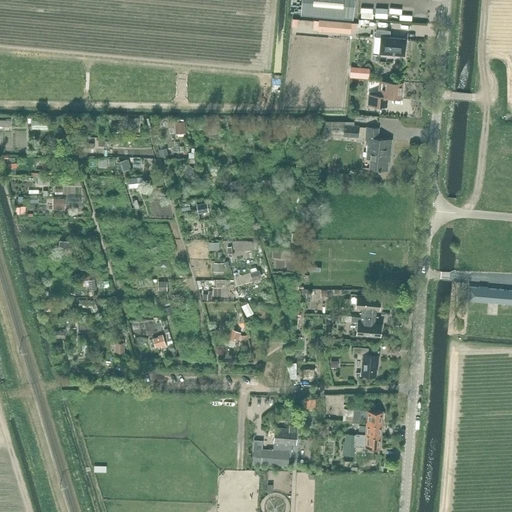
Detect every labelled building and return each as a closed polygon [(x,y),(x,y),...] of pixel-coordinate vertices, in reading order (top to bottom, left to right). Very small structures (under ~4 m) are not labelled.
[(351,18),(352,0),(302,0),(301,14),(351,18)] [(386,2),(386,16),(411,16),(411,9),(400,9),(400,2),(386,2)] [(319,20),(318,27),(342,29),(343,22),(319,20)] [(390,37),(390,30),(376,29),(376,36),(381,37),(379,53),(404,55),(405,38),(390,37)] [(351,69),(351,77),(369,78),(370,70),(351,69)] [(401,84),(402,82),(380,81),(379,95),(370,95),(369,105),(385,106),(386,96),(400,98),(401,91),(402,90),(403,85),(401,84)] [(178,117),(178,129),(188,129),(189,117),(178,117)] [(358,126),(344,125),(344,136),(358,137),(358,126)] [(377,138),(378,128),(366,127),(365,139),(368,140),(367,152),(371,152),(369,168),(387,170),(388,160),(390,160),(390,159),(388,159),(388,154),(390,154),(392,139),(377,138)] [(330,137),(323,128),(315,133),(322,142),(330,137)] [(171,143),(162,145),(163,153),(172,151),(171,143)] [(109,165),(110,154),(101,154),(101,164),(109,165)] [(49,171),(40,171),(40,180),(50,180),(49,171)] [(57,205),(68,205),(67,192),(56,192),(57,205)] [(120,195),(111,195),(111,206),(120,206),(120,195)] [(222,247),(222,238),(212,237),(211,247),(222,247)] [(239,253),(233,254),(235,270),(242,269),(239,253)] [(75,272),(75,255),(66,255),(65,272),(75,272)] [(137,266),(147,266),(148,257),(138,257),(137,266)] [(215,267),(227,268),(227,258),(215,257),(215,267)] [(262,265),(253,268),(255,275),(264,272),(262,265)] [(161,289),(170,289),(169,276),(161,277),(161,289)] [(511,290),(469,287),(468,300),(511,303),(511,290)] [(357,295),(355,308),(361,308),(361,315),(374,316),(375,317),(376,309),(376,307),(380,307),(381,297),(357,295)] [(245,301),(249,313),(255,310),(250,299),(245,301)] [(357,322),(356,335),(380,337),(381,326),(373,326),(374,316),(361,315),(360,322),(357,322)] [(234,324),(230,335),(241,339),(244,328),(234,324)] [(159,345),(170,342),(167,331),(156,334),(159,345)] [(87,336),(79,336),(78,353),(87,353),(87,336)] [(368,355),(368,348),(353,347),(353,354),(363,355),(361,375),(376,376),(377,364),(378,364),(379,356),(368,355)] [(292,375),(301,375),(300,358),(291,358),(292,375)] [(313,379),(313,369),(303,369),(302,379),(313,379)] [(383,411),(364,410),(354,409),(353,422),(359,422),(359,419),(366,420),(365,425),(382,427),(383,411)] [(328,434),(329,425),(320,424),(319,433),(328,434)] [(382,427),(365,425),(359,425),(359,431),(365,431),(365,434),(356,434),(356,435),(355,437),(381,439),(382,427)] [(251,448),(250,464),(262,465),(262,464),(287,465),(288,448),(291,449),(292,444),(296,445),(297,429),(274,428),(273,441),(273,446),(273,449),(251,448)] [(355,437),(356,435),(346,434),(345,454),(354,455),(355,442),(365,443),(365,447),(380,448),(381,439),(355,437)]
